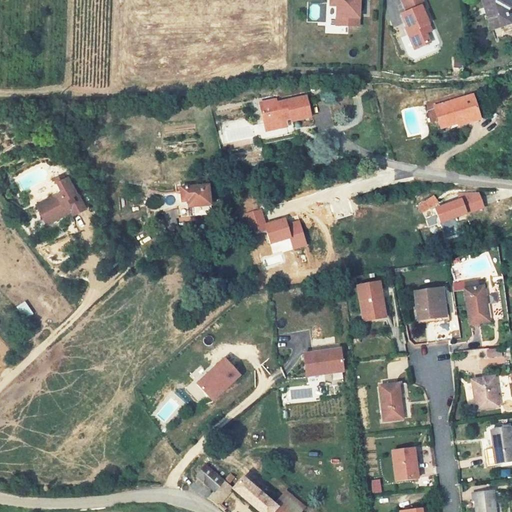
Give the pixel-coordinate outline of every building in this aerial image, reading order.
[(330,0),(328,24),(357,26),(359,0),(330,0)] [(421,0),(401,0),(407,13),(401,15),(409,32),(408,33),(416,49),(431,42),(427,33),(432,30),(422,7),(424,6),(421,0)] [(507,0),(480,0),(489,29),(509,24),(503,5),(508,4),(507,0)] [(457,127),(478,120),(470,96),(432,109),(438,130),(456,124),(457,127)] [(305,98),(275,104),(275,100),(260,103),(264,124),(273,122),(274,126),(284,124),(283,118),(290,117),(290,121),(309,118),(305,98)] [(285,128),(284,124),(274,126),(273,122),(264,124),(265,132),(285,128)] [(54,197),(33,207),(39,218),(46,220),(52,216),(54,221),(68,214),(70,219),(83,213),(75,197),(74,198),(66,181),(63,182),(61,177),(53,181),(57,190),(54,197)] [(175,203),(176,218),(209,214),(205,185),(178,189),(180,202),(175,203)] [(479,193),(457,193),(461,198),(435,208),(440,224),(485,208),(479,193)] [(419,207),(423,213),(439,203),(435,197),(419,207)] [(209,205),(210,214),(227,212),(226,203),(209,205)] [(262,209),(245,214),(251,236),(266,232),(270,245),(290,239),(293,250),(307,246),(299,221),(288,224),(286,218),(266,223),(262,209)] [(163,214),(169,231),(176,228),(170,211),(163,214)] [(46,220),(39,218),(43,227),(54,221),(52,216),(46,220)] [(363,285),(369,319),(389,315),(383,281),(363,285)] [(471,289),(475,324),(494,322),(490,287),(471,289)] [(419,291),(422,318),(449,316),(446,288),(419,291)] [(302,352),(305,377),(345,373),(341,347),(302,352)] [(196,385),(213,403),(242,376),(224,357),(196,385)] [(477,381),(481,410),(502,407),(497,378),(477,381)] [(380,384),(384,418),(402,417),(398,383),(380,384)] [(489,446),(491,462),(511,460),(511,427),(495,429),(497,445),(489,446)] [(393,449),(395,478),(413,476),(412,459),(415,459),(414,447),(393,449)] [(242,480),(238,477),(235,481),(215,465),(206,476),(225,491),(219,498),(227,505),(240,489),(237,487),(242,480)] [(287,511),(281,506),(249,479),(240,489),(268,511),(287,511)] [(476,492),(478,511),(496,511),(495,490),(476,492)] [(287,511),(309,511),(311,511),(291,494),(281,506),(287,511)]
